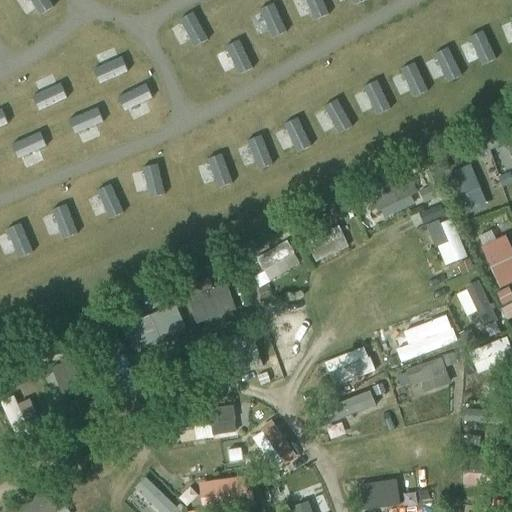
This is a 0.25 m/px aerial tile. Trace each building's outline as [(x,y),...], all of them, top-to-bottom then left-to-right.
[(499,130),(484,136),(489,150),(504,143),(500,134),(499,130)] [(511,135),(503,139),(511,167),(511,135)] [(466,164),(444,174),(462,213),(484,203),(466,164)] [(407,175),(368,198),(377,214),(416,190),(407,175)] [(443,266),(465,258),(451,219),(435,225),(441,242),(435,245),(443,266)] [(314,220),(301,228),(308,238),(320,230),(314,220)] [(338,225),(303,240),(313,263),(348,248),(338,225)] [(480,244),(494,288),(511,281),(511,254),(506,235),(480,244)] [(270,282),(300,264),(285,239),(255,258),(270,282)] [(209,289),(221,314),(238,306),(226,281),(209,289)] [(465,317),(490,308),(479,281),(455,290),(465,317)] [(176,308),(141,316),(147,340),(181,332),(176,308)] [(275,353),(300,348),(292,310),(268,314),(275,353)] [(397,362),(455,344),(446,314),(398,329),(403,345),(392,348),(397,362)] [(511,345),(508,337),(470,352),(477,368),(511,354),(511,345)] [(321,361),(330,383),(370,366),(361,344),(321,361)] [(420,382),(423,392),(450,384),(442,358),(403,370),(408,385),(420,382)] [(311,410),(317,427),(376,405),(369,388),(311,410)] [(210,423),(211,436),(225,434),(222,406),(181,410),(183,425),(210,423)] [(208,424),(192,426),(194,440),(211,438),(208,424)] [(99,448),(61,474),(75,495),(113,469),(99,448)] [(127,502),(144,511),(172,511),(180,498),(141,477),(127,502)] [(362,510),(396,503),(391,477),(357,484),(362,510)] [(276,485),(266,489),(269,497),(270,499),(273,498),(277,496),(280,495),(276,485)] [(38,496),(21,508),(23,511),(46,511),(48,511),(38,496)] [(310,511),(305,500),(290,506),(292,511),(310,511)]
